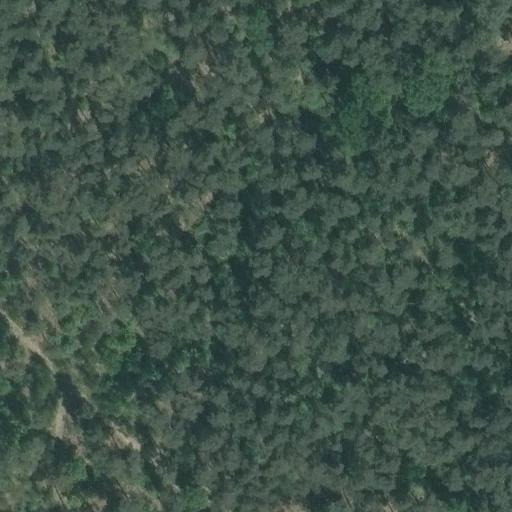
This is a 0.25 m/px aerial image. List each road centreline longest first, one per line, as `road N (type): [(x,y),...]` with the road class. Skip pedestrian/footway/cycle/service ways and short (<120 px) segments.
road 1 (track): [(511,221),(406,126),(359,108)]
road 2 (track): [(359,108),(511,51)]
